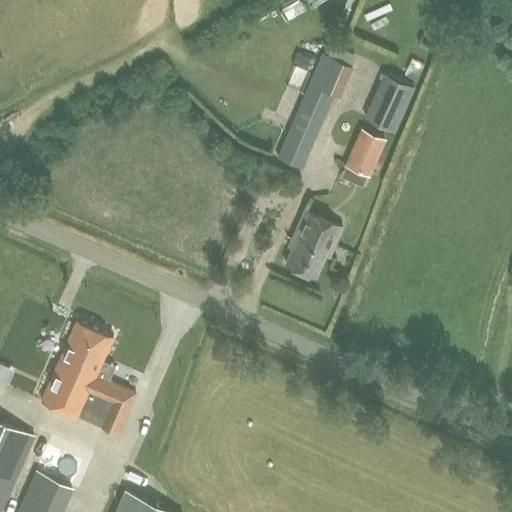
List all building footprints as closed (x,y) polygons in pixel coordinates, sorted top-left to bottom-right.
[(322,51),(277,156),(301,166),(333,91),(338,94),(351,64),(322,51)] [(397,70),(376,115),(401,126),(422,81),(397,70)] [(361,126),(344,164),(369,175),(386,136),(361,126)] [(296,238),(286,263),(316,275),(325,253),(329,254),(342,222),(304,207),(292,237),(296,238)] [(340,264),(354,268),(359,254),(345,249),(340,264)] [(97,369),(113,334),(76,318),(41,398),(117,432),(135,390),(98,374),(99,370),(97,369)] [(0,509),(33,433),(0,418),(0,509)] [(78,466),(89,448),(56,428),(45,447),(78,466)] [(60,511),(76,477),(42,462),(20,511),(60,511)] [(178,511),(126,489),(115,511),(178,511)]
